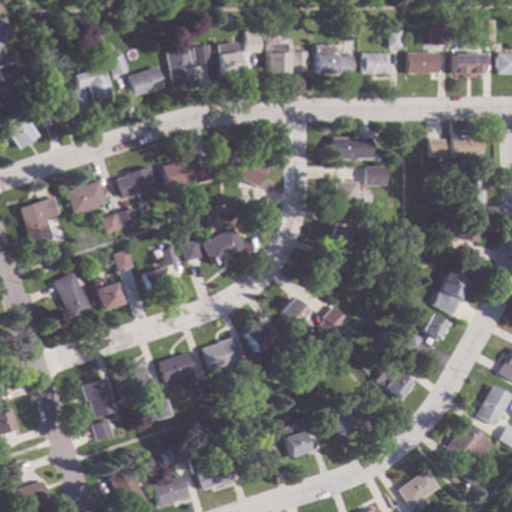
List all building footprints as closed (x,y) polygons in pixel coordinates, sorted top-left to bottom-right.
[(489,47),(470,47),(470,21),(489,21),(489,47)] [(443,46),(426,46),(426,29),(443,29),(443,46)] [(398,50),(383,50),(383,32),(398,32),(398,50)] [(256,54),(241,54),(241,37),(256,37),(256,54)] [(237,73),(216,77),(210,46),(231,42),(237,73)] [(283,49),(288,49),(288,53),(302,53),(302,73),(287,73),(287,72),(284,72),(284,74),(262,74),(262,54),(262,44),(283,44),(283,49)] [(206,64),(190,67),(188,49),(204,46),(206,64)] [(329,58),(350,59),(349,75),(310,74),(311,46),(329,46),(329,58)] [(190,81),(167,86),(161,54),(183,50),(190,81)] [(434,75),(401,75),(402,54),(434,54),(434,75)] [(480,75),(448,76),(448,55),(479,54),(480,75)] [(511,75),(492,75),(492,54),(511,54),(511,75)] [(124,73),(108,77),(103,60),(118,55),(124,73)] [(384,76),(356,75),(356,55),(384,55),(384,76)] [(17,84),(0,89),(0,65),(10,62),(17,84)] [(108,97),(88,103),(83,86),(73,89),(70,77),(99,68),(108,97)] [(158,88),(128,97),(122,78),(152,68),(158,88)] [(84,104),(71,108),(66,92),(79,88),(84,104)] [(12,106),(0,110),(0,95),(8,93),(12,106)] [(50,121),(39,124),(34,110),(45,106),(50,121)] [(35,138),(16,152),(0,130),(0,124),(17,113),(35,138)] [(477,158),(446,158),(446,137),(477,137),(477,158)] [(368,160),(328,160),(327,140),(367,139),(368,160)] [(441,158),(424,158),(424,141),(441,141),(441,158)] [(263,166),(254,187),(222,174),(230,153),(263,166)] [(211,180),(162,190),(157,168),(206,157),(211,180)] [(148,175),(146,175),(151,188),(118,200),(111,181),(122,177),(121,175),(145,167),(148,175)] [(380,186),(360,186),(360,168),(380,168),(380,186)] [(477,205),(456,206),(455,174),(476,173),(477,205)] [(102,206),(69,216),(61,192),(94,182),(102,206)] [(349,194),(359,194),(358,205),(327,205),(328,183),(350,184),(349,194)] [(56,215),(42,220),(47,236),(26,243),(14,209),(50,197),(56,215)] [(453,215),(436,214),(436,202),(453,203),(453,215)] [(264,209),(258,224),(242,218),(248,203),(264,209)] [(132,223),(116,228),(112,214),(127,209),(132,223)] [(114,230),(101,235),(95,220),(108,215),(114,230)] [(474,222),(470,243),(448,239),(453,218),(474,222)] [(377,228),(373,240),(356,235),(359,223),(377,228)] [(350,232),(344,252),(323,246),(329,226),(350,232)] [(239,248),(209,266),(197,246),(227,228),(239,248)] [(442,239),(439,254),(422,250),(425,235),(442,239)] [(197,258),(182,263),(176,247),(191,242),(197,258)] [(168,251),(174,249),(178,260),(172,262),(173,264),(162,268),(156,252),(167,248),(168,251)] [(129,268),(115,273),(109,256),(122,251),(129,268)] [(337,268),(322,295),(304,284),(320,258),(337,268)] [(370,274),(362,287),(346,278),(354,265),(370,274)] [(161,291),(142,296),(136,275),(155,269),(161,291)] [(462,282),(454,301),(433,292),(442,272),(462,282)] [(87,311),(67,321),(47,284),(67,274),(87,311)] [(101,287),(111,283),(118,305),(98,312),(88,281),(98,277),(101,287)] [(442,303),(436,314),(420,306),(425,295),(442,303)] [(305,314),(291,329),(275,313),(289,299),(305,314)] [(342,321),(332,332),(334,334),(330,339),(314,324),(319,320),(317,318),(327,308),(342,321)] [(442,324),(432,342),(415,332),(424,315),(442,324)] [(269,343),(252,354),(240,335),(257,324),(269,343)] [(417,340),(409,353),(395,345),(402,332),(417,340)] [(237,362),(204,373),(197,350),(229,339),(237,362)] [(295,355),(281,363),(272,349),(286,340),(295,355)] [(403,356),(394,368),(380,357),(389,345),(403,356)] [(511,351),(511,382),(511,384),(493,374),(504,356),(505,357),(509,350),(511,351)] [(190,374),(159,384),(153,364),(183,354),(190,374)] [(253,382),(239,387),(234,370),(248,365),(253,382)] [(147,388),(116,398),(109,377),(140,366),(147,388)] [(388,376),(391,372),(407,384),(395,399),(380,387),(379,389),(369,382),(379,369),(388,376)] [(112,412),(90,420),(84,402),(82,403),(76,386),(101,378),(112,412)] [(210,394),(197,398),(192,383),(205,379),(210,394)] [(507,396),(490,427),(471,416),(488,386),(507,396)] [(168,417),(149,423),(145,408),(149,407),(149,405),(163,400),(168,417)] [(368,419),(357,426),(347,410),(358,403),(368,419)] [(334,414),(343,409),(354,428),(337,438),(321,412),(330,407),(334,414)] [(11,430),(0,433),(0,413),(5,412),(11,430)] [(312,431),(301,435),(296,419),(307,415),(312,431)] [(109,436),(92,441),(87,426),(104,421),(109,436)] [(487,445),(474,460),(468,455),(458,466),(439,450),(450,437),(451,438),(463,424),(487,445)] [(288,436),(297,433),(303,454),(285,459),(275,429),(285,426),(288,436)] [(511,434),(511,443),(508,450),(493,440),(502,427),(511,434)] [(227,449),(212,454),(207,437),(222,433),(227,449)] [(277,461),(265,466),(259,449),(271,445),(277,461)] [(183,462),(169,467),(164,450),(178,446),(183,462)] [(262,469),(242,475),(235,454),(256,448),(262,469)] [(208,467),(222,463),(228,482),(197,492),(191,472),(192,472),(191,466),(206,461),(208,467)] [(18,479),(3,484),(2,484),(0,477),(0,467),(13,463),(18,479)] [(477,479),(468,489),(456,478),(464,468),(477,479)] [(145,509),(139,511),(121,511),(104,480),(123,469),(145,509)] [(433,489),(405,510),(392,492),(420,471),(433,489)] [(184,499),(154,509),(146,486),(177,476),(184,499)] [(45,506),(31,511),(30,506),(15,511),(8,491),(37,482),(45,506)]
